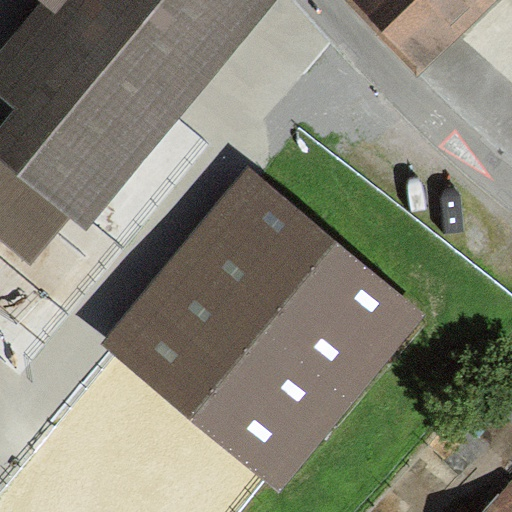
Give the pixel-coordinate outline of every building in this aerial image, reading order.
[(67,223),(81,238),(275,0),(0,0),(0,244),(30,270),(67,223)] [(488,0),(351,0),(418,68),(488,0)] [(417,322),(243,180),(102,352),(276,494),(417,322)] [(511,391),(496,412),(511,424),(511,391)] [(511,511),(511,479),(482,511),(511,511)]
